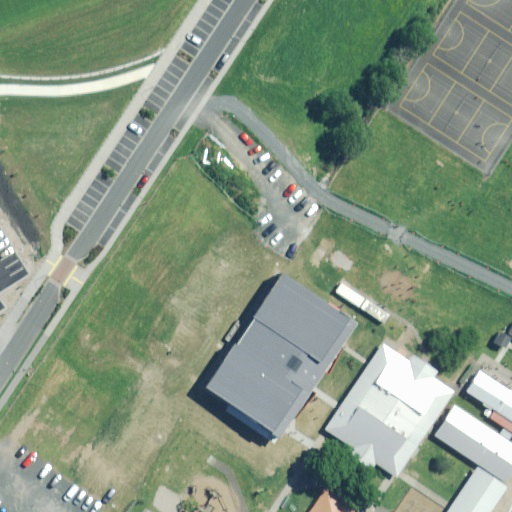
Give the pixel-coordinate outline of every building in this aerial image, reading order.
[(280,274),(199,393),(274,442),(349,331),(342,326),(347,319),(280,274)] [(456,392),(383,344),(325,431),(397,479),(456,392)] [(511,394),(479,372),(465,394),(511,425),(511,394)] [(511,479),(511,448),(455,410),(436,438),(508,485),(511,479)] [(490,511),(505,491),(475,471),(446,511),(490,511)]
